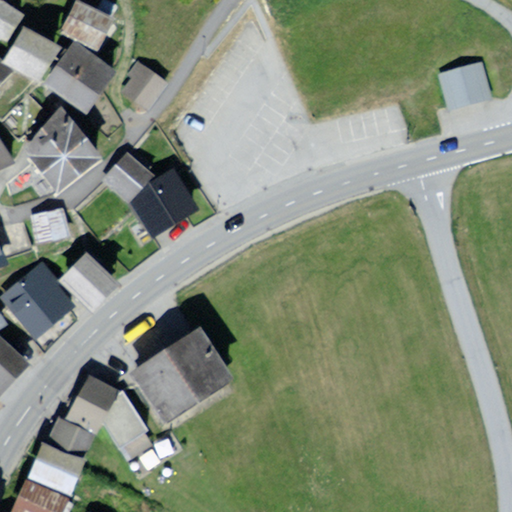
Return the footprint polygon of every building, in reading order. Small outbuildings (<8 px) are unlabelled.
[(27,18),(0,0),(0,32),(13,40),(27,18)] [(81,6),(67,31),(100,49),(114,23),(81,6)] [(12,62),(42,80),(61,48),(31,30),(12,62)] [(89,108),(114,76),(76,47),(51,79),(89,108)] [(0,85),(12,73),(0,60),(0,85)] [(481,63),(444,73),(453,106),(490,96),(481,63)] [(161,77),(142,64),(127,86),(146,98),(161,77)] [(29,148),(63,187),(100,154),(66,116),(29,148)] [(153,176),(129,155),(109,179),(132,199),(153,176)] [(179,174),(142,198),(163,230),(200,206),(179,174)] [(61,207),(34,214),(41,240),(68,233),(61,207)] [(90,257),(65,279),(86,302),(110,280),(90,257)] [(41,267),(7,293),(38,334),(73,308),(41,267)] [(204,332),(133,376),(161,421),(232,378),(204,332)] [(0,384),(21,364),(0,341),(0,384)] [(121,390),(91,378),(74,408),(105,423),(115,441),(144,426),(121,390)] [(92,428),(66,417),(55,442),(81,453),(92,428)] [(42,446),(31,472),(70,488),(80,462),(42,446)] [(62,511),(68,496),(27,481),(17,510),(22,511),(62,511)]
